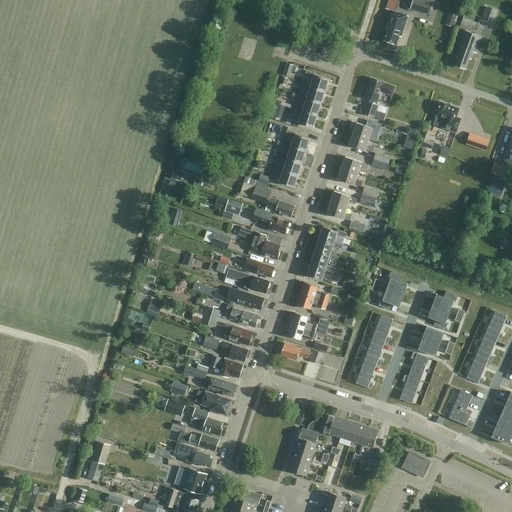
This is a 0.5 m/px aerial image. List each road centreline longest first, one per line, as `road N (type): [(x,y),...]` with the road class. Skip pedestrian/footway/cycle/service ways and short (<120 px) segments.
road 1 (residential): [(252,374),(356,52)]
road 2 (residential): [(511,105),(356,52)]
road 3 (residential): [(376,412),(425,281)]
road 4 (residential): [(376,412),(252,374)]
